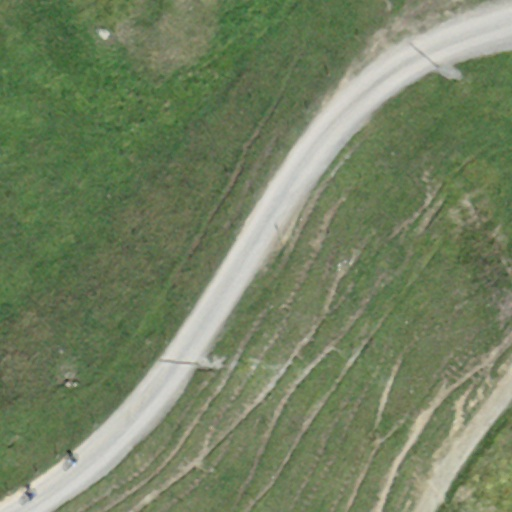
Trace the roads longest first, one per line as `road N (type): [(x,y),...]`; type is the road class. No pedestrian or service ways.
road 1 (track): [(511,19),(433,44),(332,132),(203,343),(115,446),(21,511)]
road 2 (track): [(511,384),(426,511)]
